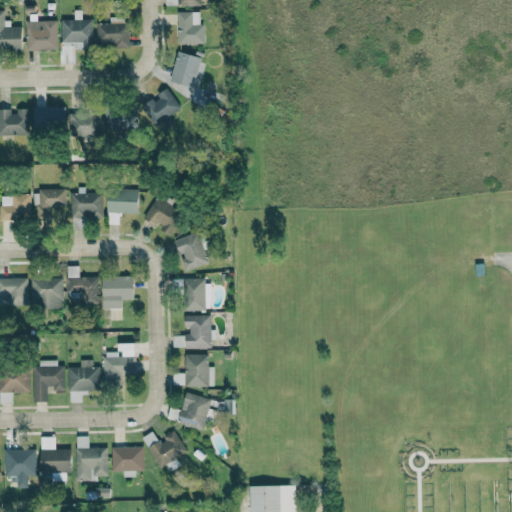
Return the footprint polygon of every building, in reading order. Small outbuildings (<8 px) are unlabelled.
[(0,50),(21,50),(21,26),(3,27),(3,10),(0,9),(0,50)] [(198,11),(176,11),(175,38),(202,39),(202,25),(198,25),(198,11)] [(109,23),(95,23),(95,47),(127,46),(126,16),(109,17),(109,23)] [(57,49),(56,20),(35,20),(35,17),(25,18),(25,49),(57,49)] [(60,20),(60,63),(73,63),(73,48),(92,48),(91,19),(60,20)] [(169,81),(191,87),(199,61),(177,54),(169,81)] [(164,129),(173,124),(168,115),(179,108),(167,87),(155,95),(156,96),(141,106),(152,125),(159,120),(164,129)] [(64,106),(32,106),(32,129),(65,128),(64,106)] [(11,108),(0,108),(0,135),(28,134),(27,109),(11,109),(11,108)] [(105,130),(135,129),(134,108),(104,109),(105,130)] [(99,112),(68,113),(69,137),(100,136),(99,112)] [(102,192),(84,192),(84,187),(77,187),(77,193),(70,192),(70,217),(102,218),(102,192)] [(106,212),(137,213),(138,189),(107,188),(106,212)] [(48,206),(66,205),(66,189),(34,190),(34,216),(49,216),(48,206)] [(0,219),(30,219),(30,194),(0,194),(0,219)] [(154,225),(171,235),(183,213),(155,197),(142,218),(154,225)] [(183,270),(206,264),(198,232),(174,238),(178,257),(180,256),(183,270)] [(98,276),(78,276),(78,265),(66,265),(66,291),(78,291),(78,303),(97,303),(98,276)] [(27,278),(8,278),(8,267),(0,267),(0,293),(8,293),(8,305),(27,305),(27,278)] [(121,320),(121,300),(133,299),(133,275),(101,276),(102,309),(109,308),(109,320),(121,320)] [(62,277),(31,277),(30,307),(62,308),(62,277)] [(182,278),(183,311),(205,310),(204,278),(182,278)] [(134,374),(134,343),(117,343),(118,352),(103,352),(103,383),(121,383),(121,374),(134,374)] [(207,354),(184,354),(184,373),(172,373),(172,385),(213,385),(213,366),(207,366),(207,354)] [(79,367),(68,367),(68,402),(81,402),(81,391),(100,391),(99,367),(92,367),(91,359),(79,360),(79,367)] [(64,389),(64,366),(57,366),(57,360),(32,360),(33,401),(47,401),(46,389),(64,389)] [(0,391),(29,392),(29,371),(0,370),(0,391)] [(210,399),(185,391),(176,423),(201,430),(210,399)] [(186,452),(173,430),(158,438),(153,430),(141,438),(159,468),(186,452)] [(107,476),(106,447),(88,447),(88,435),(74,436),(76,480),(92,480),(92,476),(107,476)] [(40,472),(51,472),(51,481),(65,481),(66,472),(70,472),(71,449),(54,448),(55,436),(40,436),(40,472)] [(111,447),(111,470),(123,470),(123,477),(134,477),(134,470),(143,470),(143,446),(111,447)] [(3,449),(4,476),(16,476),(16,488),(27,487),(27,476),(36,476),(35,448),(3,449)] [(295,511),(295,485),(249,485),(249,511),(295,511)] [(109,488),(95,488),(95,496),(109,496),(109,488)]
